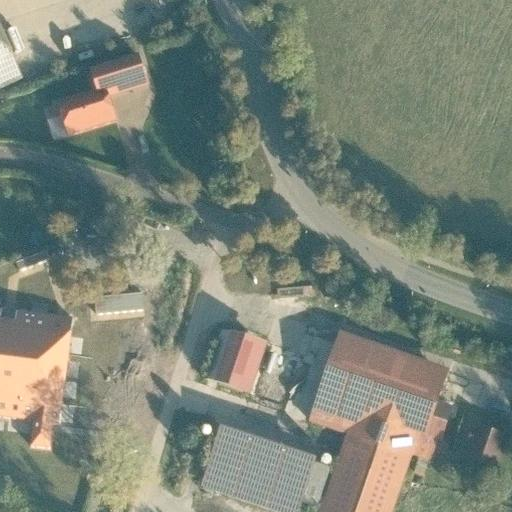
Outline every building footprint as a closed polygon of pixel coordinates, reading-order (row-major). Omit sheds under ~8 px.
[(0,90),(25,78),(0,28),(0,90)] [(131,58),(106,65),(112,86),(137,80),(131,58)] [(113,91),(64,106),(74,138),(123,124),(113,91)] [(56,139),(69,135),(60,106),(47,110),(56,139)] [(0,419),(74,429),(87,324),(0,312),(0,419)] [(463,371),(343,327),(305,430),(347,446),(338,471),(330,468),(332,463),(233,427),(211,487),(278,511),(299,511),(304,500),(336,511),(335,511),(397,511),(419,456),(442,464),(461,414),(449,409),(463,371)] [(217,383),(263,400),(281,350),(234,334),(217,383)] [(477,464),(502,474),(511,449),(511,437),(491,429),(477,464)]
